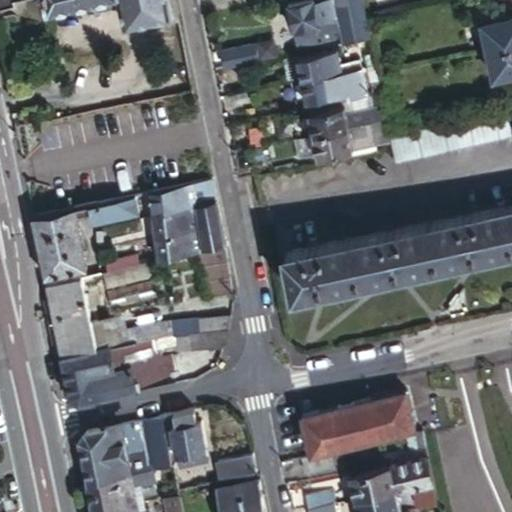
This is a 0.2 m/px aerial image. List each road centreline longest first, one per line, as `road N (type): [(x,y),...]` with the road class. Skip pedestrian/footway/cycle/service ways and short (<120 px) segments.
road 1 (residential): [(256,383),(258,334),(188,0)]
road 2 (residential): [(256,383),(404,357),(511,324)]
road 3 (secondary): [(50,420),(0,163)]
road 4 (residential): [(50,420),(256,383)]
road 5 (residential): [(276,511),(256,383)]
